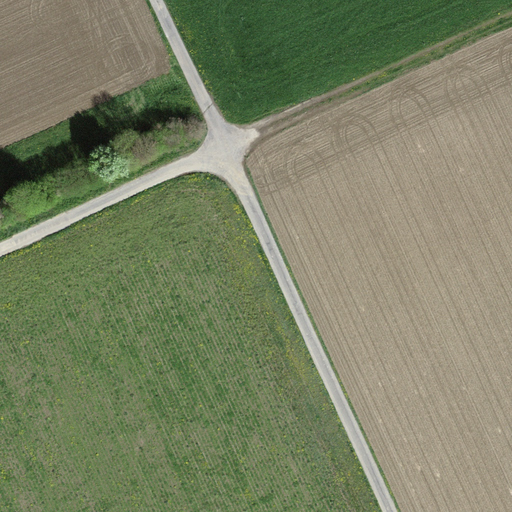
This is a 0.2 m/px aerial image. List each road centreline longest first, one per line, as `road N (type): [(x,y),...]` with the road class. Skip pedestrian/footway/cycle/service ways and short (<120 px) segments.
road 1 (track): [(150,0),(390,511)]
road 2 (track): [(0,250),(511,19)]
